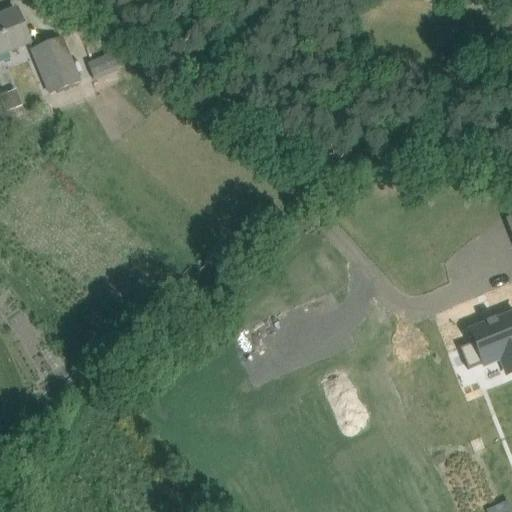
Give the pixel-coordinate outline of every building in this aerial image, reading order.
[(0,54),(29,43),(16,10),(0,17),(0,54)] [(79,82),(61,38),(30,51),(48,95),(79,82)] [(16,91),(0,97),(0,98),(6,114),(22,107),(16,91)] [(511,314),(468,333),(482,365),(499,358),(501,364),(511,359),(511,314)] [(511,369),(500,381),(511,392),(511,369)]
